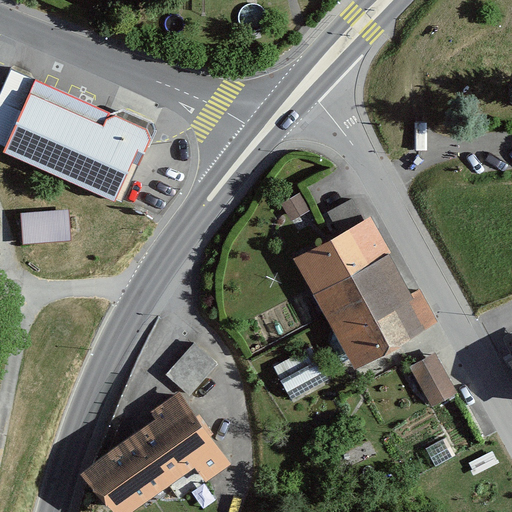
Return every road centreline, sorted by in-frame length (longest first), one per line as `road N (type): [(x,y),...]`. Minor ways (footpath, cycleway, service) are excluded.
road 1 (secondary): [(54,511),(124,329),(195,216),(261,132)]
road 2 (residential): [(511,429),(372,169),(306,81)]
road 3 (tertiary): [(261,132),(0,18)]
road 4 (unknown): [(511,144),(440,154),(397,182)]
